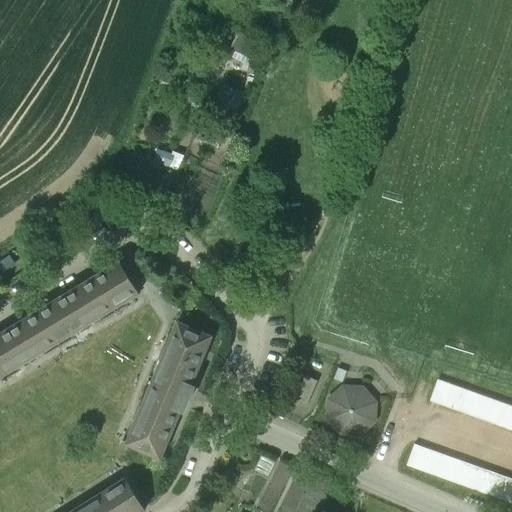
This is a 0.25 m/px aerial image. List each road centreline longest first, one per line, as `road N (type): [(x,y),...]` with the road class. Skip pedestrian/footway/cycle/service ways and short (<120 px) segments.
road 1 (residential): [(0,311),(131,231),(162,231),(245,307),(250,341),(232,406)]
road 2 (residential): [(232,406),(460,511)]
road 3 (residential): [(232,406),(189,489),(161,511)]
